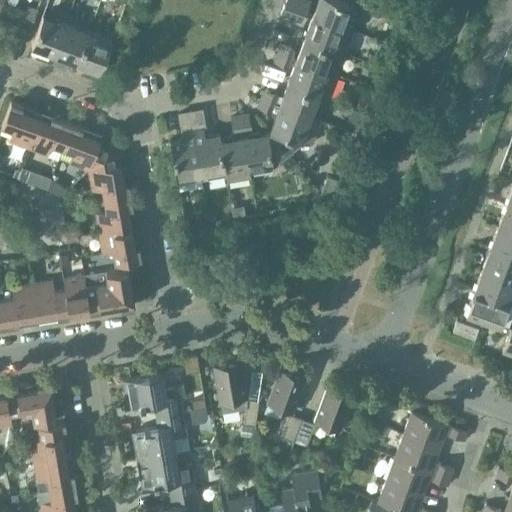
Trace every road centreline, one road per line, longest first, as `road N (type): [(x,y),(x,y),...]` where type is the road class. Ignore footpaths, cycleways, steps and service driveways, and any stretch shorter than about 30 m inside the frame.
road 1 (residential): [(383,360),(511,16)]
road 2 (residential): [(175,325),(260,313),(383,360)]
road 3 (residential): [(175,325),(139,114)]
road 4 (residential): [(139,114),(249,87),(277,0)]
road 5 (residential): [(111,511),(86,340)]
road 6 (residential): [(139,114),(5,66)]
